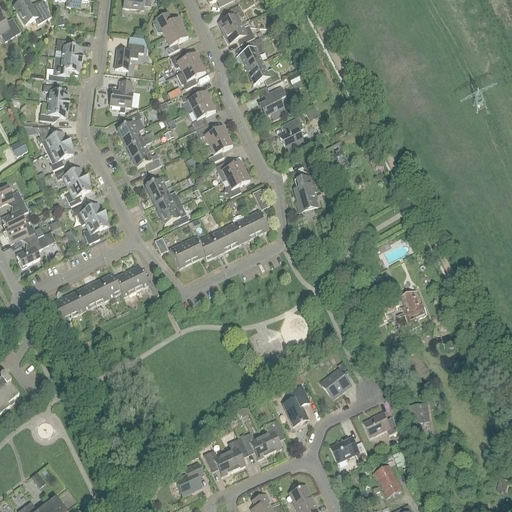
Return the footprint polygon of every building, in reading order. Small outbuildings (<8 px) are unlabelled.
[(60,2),(67,3),(66,8),(80,10),(81,3),(88,4),(88,0),(52,0),(53,2),(54,2),(60,3),(60,2)] [(123,0),(122,10),(143,12),(144,7),(150,8),(151,0),(123,0)] [(32,9),(27,1),(14,9),(25,27),(34,22),(37,27),(51,19),(42,3),(32,9)] [(218,25),(223,36),(241,27),(239,21),(244,19),(238,8),(224,15),(227,20),(218,25)] [(162,35),(164,40),(183,30),(178,20),(170,24),(166,16),(155,21),(156,24),(153,26),(157,35),(160,36),(162,35)] [(0,17),(0,36),(0,37),(5,44),(20,34),(12,21),(5,25),(0,17)] [(62,20),(56,22),(57,28),(64,27),(62,20)] [(241,27),(223,36),(228,46),(237,42),(240,47),(254,40),(249,29),(244,32),(241,27)] [(187,40),(183,30),(164,40),(169,49),(165,51),(168,57),(179,51),(176,46),(187,40)] [(243,67),(246,72),(262,64),(257,55),(261,53),(262,42),(261,39),(259,40),(246,46),(249,51),(234,59),(239,68),(243,67)] [(129,40),(128,46),(144,48),(146,48),(143,42),(129,40)] [(61,55),(60,61),(81,63),(82,57),(81,56),(81,51),(68,49),(69,43),(57,42),(55,54),(61,55)] [(117,52),(114,71),(127,73),(129,60),(137,61),(138,55),(143,56),(144,48),(128,46),(127,54),(117,52)] [(179,70),(181,74),(200,65),(195,55),(187,59),(184,54),(170,61),(174,70),(177,71),(179,70)] [(59,67),(54,66),(52,78),(48,77),(48,82),(63,84),(64,79),(69,80),(69,74),(79,75),(79,69),(80,69),(81,63),(60,61),(59,67)] [(266,62),(262,64),(246,72),(254,87),(269,80),(266,74),(270,72),(266,62)] [(200,65),(181,74),(176,77),(181,88),(183,87),(185,92),(196,86),(194,81),(205,75),(200,65)] [(296,75),(287,80),(291,87),(300,83),(296,75)] [(109,107),(120,109),(119,115),(124,116),(125,109),(130,110),(132,94),(131,94),(132,86),(119,84),(118,93),(111,92),(109,107)] [(48,94),(47,106),(68,108),(68,102),(67,102),(68,96),(54,94),(55,88),(43,87),(42,94),(48,94)] [(268,96),(271,101),(259,107),(265,120),(270,117),(273,123),(285,117),(279,103),(285,100),(280,90),(268,96)] [(191,113),(210,104),(205,94),(194,99),(191,94),(180,100),(183,105),(186,103),(191,113)] [(215,114),(210,104),(191,113),(196,123),(192,125),(196,133),(207,127),(204,119),(215,114)] [(47,106),(41,105),(39,123),(51,124),(52,118),(65,120),(66,114),(67,114),(68,108),(47,106)] [(314,110),(306,115),(310,123),(318,118),(314,110)] [(122,142),(138,134),(143,131),(139,122),(141,121),(138,115),(126,121),(128,126),(117,132),(122,142)] [(281,128),(285,137),(279,140),(285,152),(303,143),(298,133),(303,131),(297,120),(281,128)] [(204,138),(209,148),(227,139),(222,129),(211,134),(207,127),(196,133),(200,140),(204,138)] [(40,139),(37,140),(40,147),(41,146),(46,156),(69,145),(66,139),(65,140),(62,135),(54,139),(52,135),(49,135),(49,130),(36,130),(40,139)] [(122,142),(127,152),(148,141),(146,137),(141,140),(138,134),(122,142)] [(174,140),(171,134),(164,137),(167,143),(174,140)] [(227,139),(209,148),(213,158),(208,160),(210,166),(224,160),(221,154),(232,149),(227,139)] [(127,152),(131,161),(147,153),(145,148),(150,145),(148,141),(127,152)] [(22,142),(11,149),(18,161),(29,155),(22,142)] [(73,156),(70,151),(72,151),(69,145),(46,156),(51,166),(50,167),(52,173),(63,168),(61,162),(73,156)] [(340,145),(323,154),(327,160),(326,161),(329,166),(330,165),(334,173),(346,166),(340,154),(344,152),(340,145)] [(150,159),(147,153),(131,161),(136,171),(148,166),(151,173),(161,168),(156,157),(150,159)] [(226,164),(214,169),(222,185),(226,183),(244,174),(239,164),(228,169),(226,164)] [(62,180),(67,190),(86,181),(84,175),(82,175),(80,171),(68,176),(65,171),(54,176),(57,182),(62,180)] [(228,188),(225,190),(224,194),(227,195),(229,200),(241,195),(238,189),(249,184),(244,174),(226,183),(228,188)] [(166,191),(163,185),(169,182),(167,178),(161,181),(145,189),(150,199),(166,191)] [(295,185),(297,190),(293,191),(297,204),(296,204),(299,215),(318,209),(314,194),(317,193),(312,178),(303,180),(304,182),(295,185)] [(89,186),(86,181),(67,190),(70,196),(65,198),(70,209),(81,203),(78,198),(90,192),(88,187),(89,186)] [(0,208),(9,204),(12,209),(23,204),(18,194),(11,197),(7,189),(0,192),(0,208)] [(150,199),(154,209),(176,198),(174,194),(169,197),(166,191),(150,199)] [(269,210),(261,193),(253,197),(261,214),(269,210)] [(181,208),(176,198),(154,209),(159,218),(181,208)] [(1,221),(7,233),(22,226),(25,225),(21,217),(28,214),(23,204),(12,209),(14,215),(1,221)] [(104,217),(101,211),(100,211),(97,206),(85,212),(83,207),(72,212),(75,218),(76,218),(81,228),(85,226),(104,217)] [(164,228),(176,222),(178,228),(188,223),(181,208),(159,218),(164,228)] [(200,211),(200,212),(199,213),(200,215),(202,215),(202,216),(208,213),(206,208),(200,211)] [(246,220),(255,239),(268,233),(259,213),(246,220)] [(107,222),(104,217),(85,226),(88,232),(83,234),(88,246),(99,241),(96,234),(108,228),(106,223),(107,222)] [(244,245),(255,239),(246,220),(235,225),(244,245)] [(50,225),(53,232),(60,228),(57,222),(50,225)] [(198,222),(191,225),(194,230),(201,227),(198,222)] [(230,251),(244,245),(235,225),(221,232),(230,251)] [(22,226),(7,233),(5,234),(11,247),(24,240),(27,246),(37,240),(32,230),(26,233),(22,226)] [(217,258),(230,251),(221,232),(208,238),(217,258)] [(39,261),(36,254),(56,244),(51,233),(37,240),(27,246),(29,251),(16,257),(22,270),(39,261)] [(206,263),(217,258),(208,238),(197,244),(203,259),(206,263)] [(191,265),(203,259),(197,244),(194,239),(182,246),(191,265)] [(168,253),(162,240),(154,244),(160,256),(168,253)] [(388,264),(410,254),(406,244),(384,254),(388,264)] [(179,271),(191,265),(182,246),(169,252),(179,271)] [(144,280),(138,268),(126,274),(136,294),(148,288),(154,300),(158,297),(149,278),(144,280)] [(126,274),(114,281),(120,296),(122,300),(136,294),(126,274)] [(109,302),(120,296),(114,281),(111,276),(99,282),(109,302)] [(373,280),(364,285),(368,291),(376,286),(373,280)] [(99,282),(87,288),(96,308),(109,302),(99,282)] [(83,314),(96,308),(87,288),(73,295),(83,314)] [(374,298),(378,309),(367,314),(373,328),(388,321),(386,317),(399,312),(395,302),(389,304),(384,293),(374,298)] [(406,308),(401,310),(404,316),(397,319),(401,330),(404,331),(416,326),(415,322),(426,317),(423,308),(422,308),(416,293),(402,299),(406,308)] [(73,295),(62,301),(71,320),(83,314),(73,295)] [(59,326),(71,320),(62,301),(49,307),(59,326)] [(58,329),(56,325),(51,327),(60,344),(68,340),(62,327),(58,329)] [(347,371),(342,365),(338,368),(342,374),(347,371)] [(341,394),(342,395),(344,393),(344,391),(344,390),(349,386),(339,373),(331,379),(330,382),(323,388),(333,401),(341,394)] [(11,383),(5,376),(3,375),(1,376),(0,377),(0,379),(1,380),(0,380),(0,416),(9,409),(7,406),(18,397),(9,385),(11,383)] [(302,377),(293,380),(297,388),(305,384),(302,377)] [(288,396),(292,403),(283,407),(293,429),(307,422),(301,408),(308,404),(302,390),(288,396)] [(423,406),(407,408),(408,417),(412,416),(413,425),(410,426),(410,432),(419,431),(418,425),(429,424),(428,410),(423,411),(423,406)] [(245,410),(238,413),(242,419),(248,416),(245,410)] [(375,419),(375,420),(364,425),(370,440),(386,433),(389,438),(397,434),(393,419),(386,422),(383,415),(375,419)] [(283,437),(276,423),(264,429),(267,437),(261,440),(269,457),(281,452),(275,440),(283,437)] [(269,457),(261,440),(254,443),(250,436),(239,441),(246,454),(252,451),(257,463),(269,457)] [(352,439),(330,449),(337,465),(355,457),(360,466),(369,462),(361,444),(356,447),(352,439)] [(239,441),(228,446),(231,454),(225,457),(233,474),(245,469),(239,457),(246,454),(239,441)] [(215,455),(213,453),(203,458),(209,471),(216,468),(221,480),(233,474),(225,457),(218,460),(215,455)] [(401,454),(393,458),(398,469),(406,466),(401,454)] [(184,473),(186,478),(175,484),(181,498),(201,489),(197,480),(203,477),(198,466),(184,473)] [(389,467),(375,474),(387,500),(401,493),(389,467)] [(408,469),(403,471),(408,481),(413,479),(408,469)] [(45,486),(37,475),(31,480),(39,491),(45,486)] [(316,511),(306,488),(289,496),(296,511),(316,511)] [(252,503),(255,510),(251,511),(250,511),(270,511),(268,505),(269,504),(266,496),(252,503)] [(64,511),(55,499),(38,511),(36,511),(30,504),(20,511),(64,511)]
